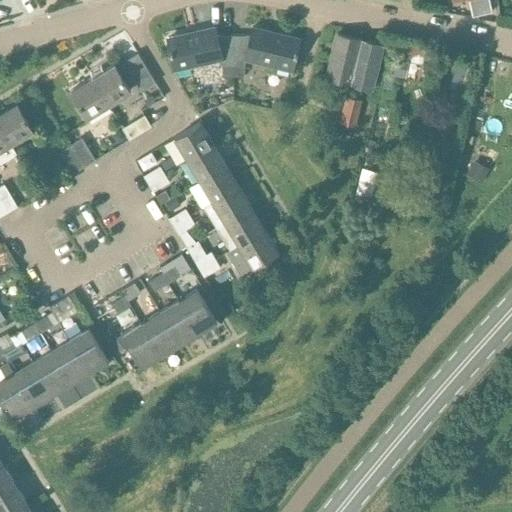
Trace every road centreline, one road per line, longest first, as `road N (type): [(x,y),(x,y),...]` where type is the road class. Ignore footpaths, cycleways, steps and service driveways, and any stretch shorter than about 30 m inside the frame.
road 1 (unclassified): [(296,511),(511,266)]
road 2 (residential): [(117,159),(158,225),(71,279),(53,290),(12,224)]
road 3 (primary): [(348,511),(511,328)]
road 4 (residential): [(117,159),(186,116),(132,16)]
road 5 (unclassified): [(511,41),(321,0)]
road 6 (unclassified): [(0,50),(132,16)]
road 7 (residential): [(12,224),(117,159)]
